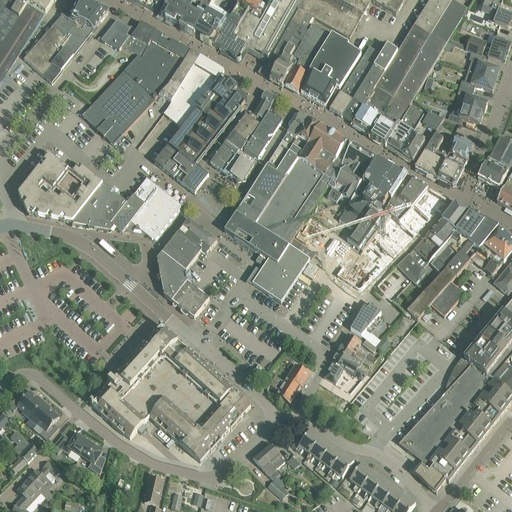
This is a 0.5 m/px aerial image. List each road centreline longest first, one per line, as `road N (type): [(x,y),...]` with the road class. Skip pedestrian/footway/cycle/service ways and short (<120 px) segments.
road 1 (residential): [(283,420),(207,479),(130,452),(80,413)]
road 2 (residential): [(13,228),(78,240),(196,342)]
road 3 (residential): [(299,412),(370,289),(411,248)]
road 4 (residential): [(438,511),(387,459),(343,444),(299,412)]
